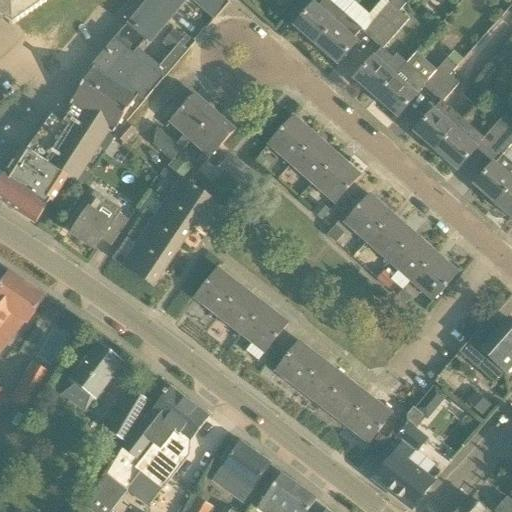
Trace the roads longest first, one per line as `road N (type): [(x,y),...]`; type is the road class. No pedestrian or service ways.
road 1 (tertiary): [(379,511),(145,330),(0,231)]
road 2 (residential): [(511,273),(287,69),(263,74)]
road 3 (residential): [(0,117),(117,29)]
